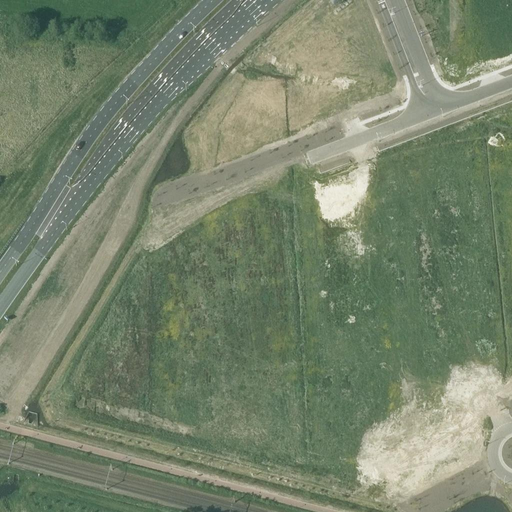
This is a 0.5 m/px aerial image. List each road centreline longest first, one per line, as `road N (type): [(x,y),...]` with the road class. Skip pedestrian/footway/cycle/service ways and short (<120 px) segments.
road 1 (secondary): [(0,307),(113,155),(261,0)]
road 2 (secondary): [(214,0),(89,137),(0,270)]
road 3 (unclassified): [(381,0),(423,114)]
